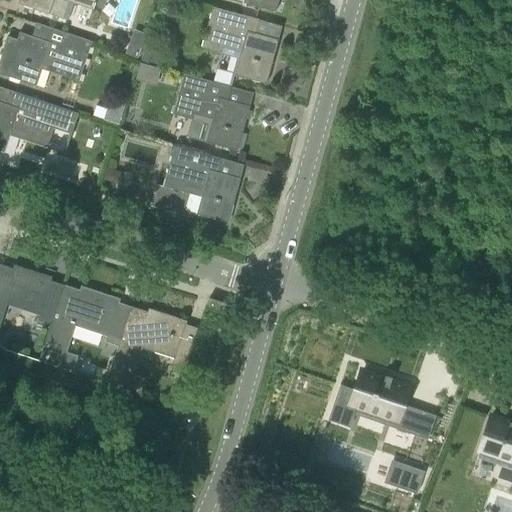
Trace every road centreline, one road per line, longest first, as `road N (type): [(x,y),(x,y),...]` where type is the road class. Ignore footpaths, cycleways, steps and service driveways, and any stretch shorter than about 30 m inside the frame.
road 1 (tertiary): [(275,288),(355,0)]
road 2 (residential): [(275,288),(0,202)]
road 3 (residential): [(511,348),(275,288)]
road 4 (tertiary): [(204,511),(275,288)]
